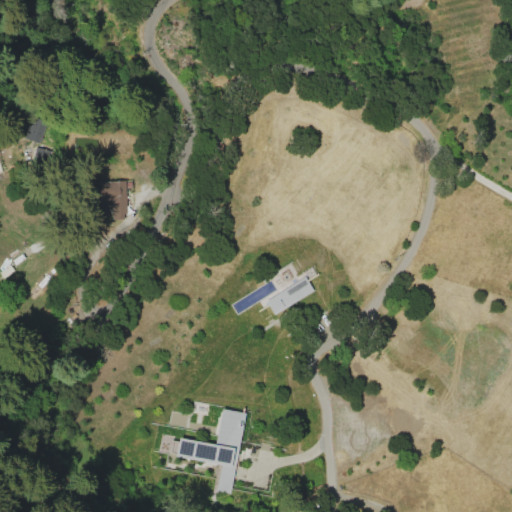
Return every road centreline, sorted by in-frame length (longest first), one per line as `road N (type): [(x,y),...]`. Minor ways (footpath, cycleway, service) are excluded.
road 1 (tertiary): [(176,0),(161,36),(181,120),(162,190),(90,316),(64,341),(0,370)]
road 2 (residential): [(162,190),(184,188),(229,86),(284,70),(320,70),(401,106),(435,134)]
road 3 (residential): [(339,511),(318,355),(394,276)]
road 4 (residential): [(435,134),(429,214),(394,276)]
